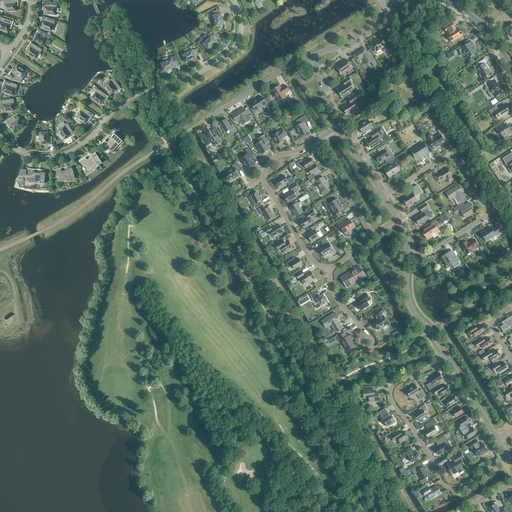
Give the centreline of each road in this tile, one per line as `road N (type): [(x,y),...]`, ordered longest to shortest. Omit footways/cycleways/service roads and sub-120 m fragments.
road 1 (unclassified): [(0,136),(33,156),(67,154),(126,100),(230,53),(240,32),(232,0)]
road 2 (unclassified): [(507,455),(464,486),(448,487),(393,403),(395,382),(447,357)]
road 3 (unclassified): [(406,252),(428,253),(455,237),(482,218),(482,203),(452,161),(380,196)]
road 4 (unclassified): [(195,125),(313,54)]
